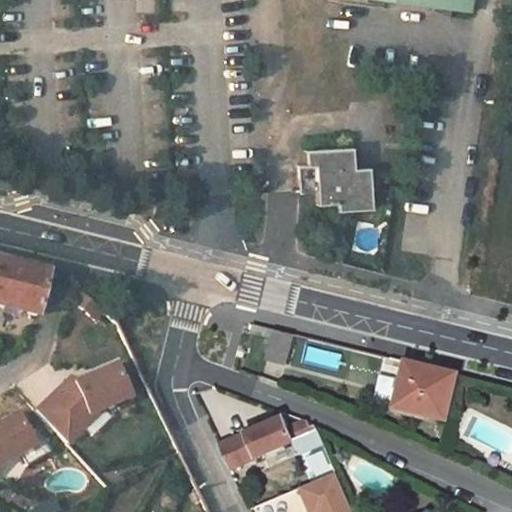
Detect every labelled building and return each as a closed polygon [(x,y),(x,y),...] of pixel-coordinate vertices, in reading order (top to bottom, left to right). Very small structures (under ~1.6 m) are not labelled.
[(468,0),(353,0),(465,18),(468,0)] [(350,165),(349,144),(317,146),(318,160),(301,161),(293,161),(295,188),(300,188),(311,187),(312,201),(333,200),(333,207),(370,205),(367,163),(350,165)] [(318,160),(317,146),(300,147),(301,161),(318,160)] [(0,306),(31,314),(41,271),(0,261),(0,306)] [(104,312),(81,292),(72,301),(96,320),(104,312)] [(276,329),(267,358),(285,363),(294,333),(276,329)] [(408,362),(398,405),(447,418),(459,374),(408,362)] [(68,378),(33,411),(64,443),(102,407),(127,395),(112,363),(73,382),(68,378)] [(0,465),(42,442),(23,411),(0,421),(0,465)] [(294,429),(289,417),(288,418),(221,447),(232,470),(317,432),(315,426),(311,428),(309,423),(294,429)] [(354,511),(337,472),(302,487),(313,511),(354,511)]
